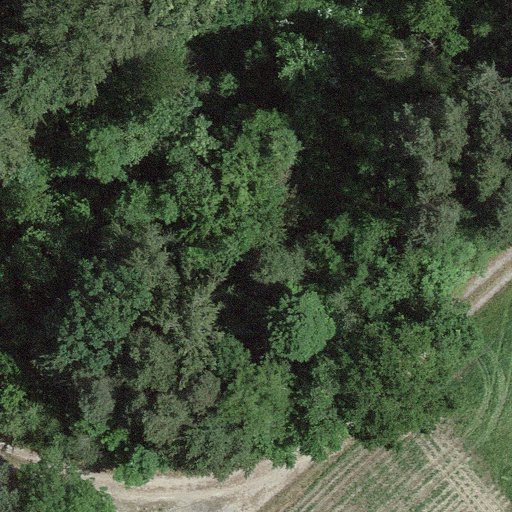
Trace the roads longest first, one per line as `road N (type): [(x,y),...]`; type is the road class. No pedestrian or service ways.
road 1 (track): [(265,478),(511,247)]
road 2 (track): [(0,448),(58,476),(265,478)]
